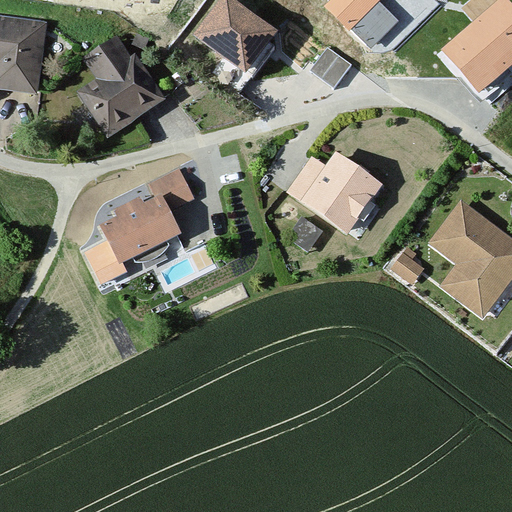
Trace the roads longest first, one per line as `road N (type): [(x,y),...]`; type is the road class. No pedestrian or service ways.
road 1 (residential): [(511,168),(442,115),(367,100),(95,169),(20,169),(0,156)]
road 2 (track): [(0,343),(43,276),(78,169)]
